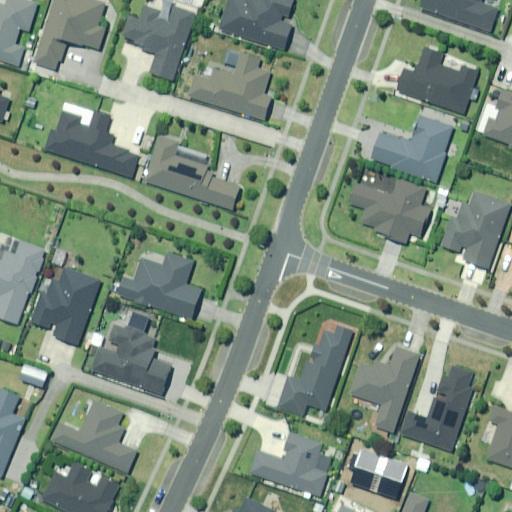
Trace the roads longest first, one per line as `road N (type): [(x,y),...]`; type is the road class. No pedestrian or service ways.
road 1 (tertiary): [(170,511),(279,250)]
road 2 (tertiary): [(279,250),(367,0)]
road 3 (tertiary): [(511,329),(279,250)]
